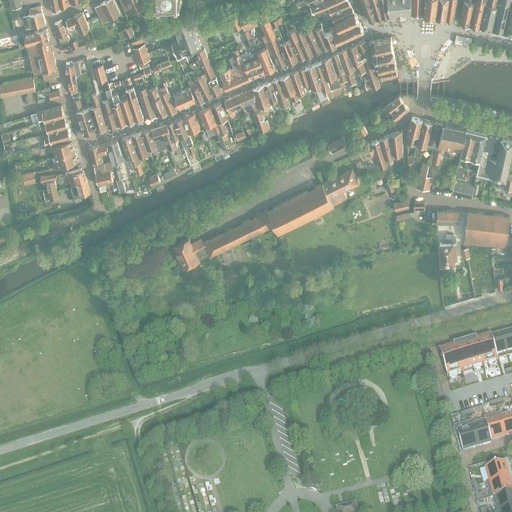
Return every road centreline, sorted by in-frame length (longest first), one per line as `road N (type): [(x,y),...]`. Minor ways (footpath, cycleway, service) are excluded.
road 1 (unclassified): [(0,449),(511,292)]
road 2 (residential): [(0,245),(99,209),(48,19)]
